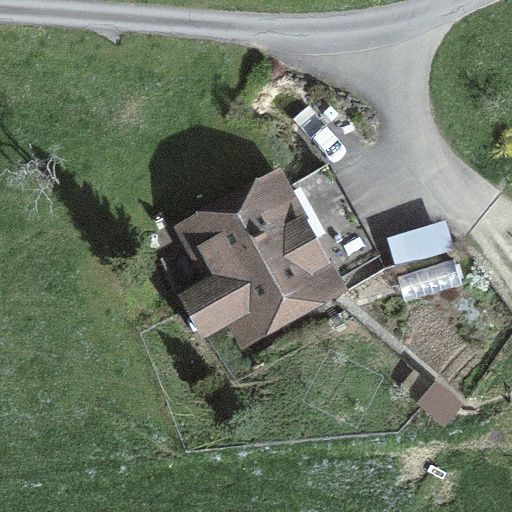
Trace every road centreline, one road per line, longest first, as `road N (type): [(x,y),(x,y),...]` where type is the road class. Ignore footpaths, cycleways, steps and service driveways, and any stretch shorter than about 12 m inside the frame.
road 1 (residential): [(0,8),(365,32),(472,0)]
road 2 (track): [(365,32),(422,170),(488,222)]
